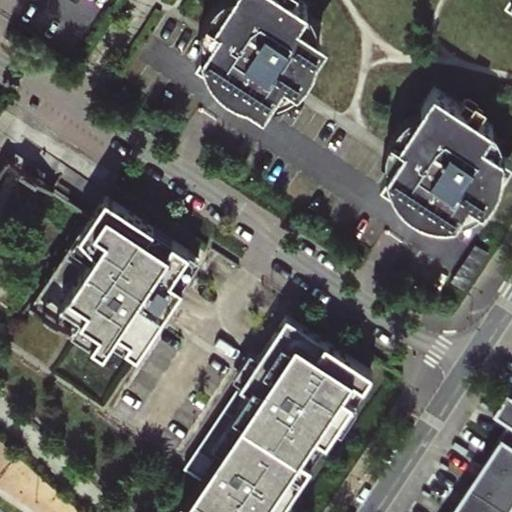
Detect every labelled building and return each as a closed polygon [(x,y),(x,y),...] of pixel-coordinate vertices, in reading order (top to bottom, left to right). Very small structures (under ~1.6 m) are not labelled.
[(309,3),(303,0),(226,0),(208,29),(213,32),(204,47),(196,59),(212,69),(219,78),(229,86),(236,90),(246,94),(265,106),(273,95),(285,76),(297,84),(302,79),(305,82),(308,77),(306,76),(313,65),(318,52),(329,37),(320,31),(300,18),(309,3)] [(208,29),(226,0),(216,0),(214,3),(210,10),(205,21),(203,29),(203,37),(204,47),(213,32),(208,29)] [(316,17),(309,3),(300,18),(320,31),(316,17)] [(297,84),(285,76),(273,95),(283,92),(290,88),(297,84)] [(461,104),(435,86),(393,151),(399,154),(389,169),(382,180),(398,191),(408,203),(414,208),(421,212),(432,216),(441,218),(449,218),(458,217),(471,198),(483,206),(488,201),(491,203),(494,199),(491,198),(499,187),(504,174),(511,161),(511,157),(505,153),(485,140),(495,125),(480,116),(461,104)] [(488,103),(469,91),(461,104),(480,116),(488,103)] [(393,151),(422,106),(414,111),(408,116),(400,125),(395,132),(391,143),(389,151),(388,159),(389,169),(399,154),(393,151)] [(502,139),(495,125),(485,140),(505,153),(502,139)] [(0,174),(7,176),(14,152),(0,148),(0,174)] [(208,260),(110,195),(38,304),(111,352),(120,339),(145,356),(208,260)] [(483,206),(471,198),(458,217),(469,214),(483,206)] [(477,243),(452,280),(465,289),(490,251),(477,243)] [(291,511),(382,374),(288,312),(183,471),(200,482),(181,511),(182,511),(291,511)] [(509,421),(469,482),(509,509),(511,503),(511,392),(507,389),(493,411),(509,421)] [(469,448),(456,439),(452,444),(465,453),(469,448)] [(506,511),(509,509),(469,482),(452,508),(458,511),(506,511)]
